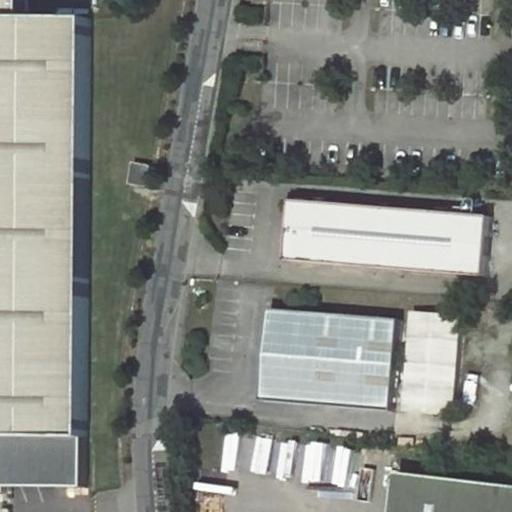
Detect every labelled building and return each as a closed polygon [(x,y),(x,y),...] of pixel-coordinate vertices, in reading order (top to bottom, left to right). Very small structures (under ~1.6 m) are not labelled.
[(26,17),(26,0),(0,0),(0,436),(89,437),(93,18),(26,17)] [(232,161),(250,162),(250,151),(233,150),(232,161)] [(132,183),(149,186),(153,165),(135,164),(132,183)] [(289,263),(488,278),(492,218),(294,203),(289,263)] [(264,402),(395,414),(402,322),(271,311),(264,402)] [(408,413),(460,414),(461,315),(410,314),(408,413)] [(0,486),(88,487),(89,437),(0,436),(0,486)] [(511,511),(511,489),(397,475),(392,511),(511,511)]
